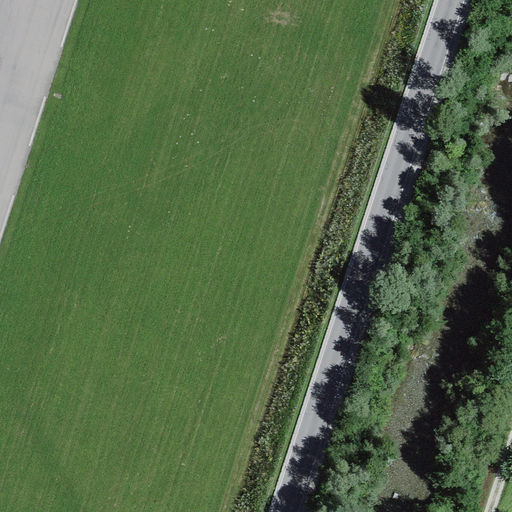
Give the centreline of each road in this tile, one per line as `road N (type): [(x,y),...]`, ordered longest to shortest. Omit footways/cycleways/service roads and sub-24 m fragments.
road 1 (tertiary): [(283,511),(450,0)]
road 2 (track): [(228,511),(394,0)]
